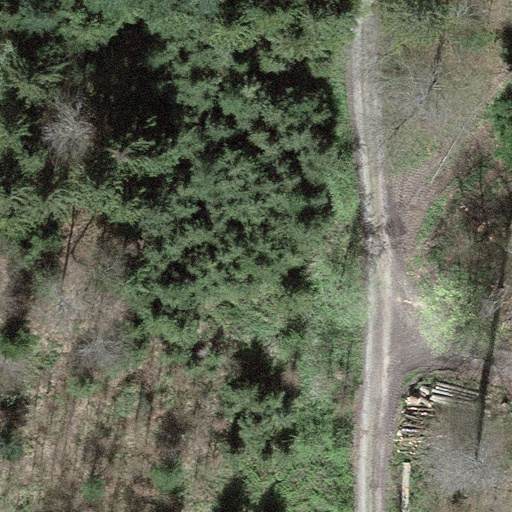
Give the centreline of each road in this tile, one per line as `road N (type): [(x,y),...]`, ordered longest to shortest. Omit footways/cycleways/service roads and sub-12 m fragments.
road 1 (track): [(369,511),(374,298),(362,0)]
road 2 (track): [(374,298),(511,364)]
